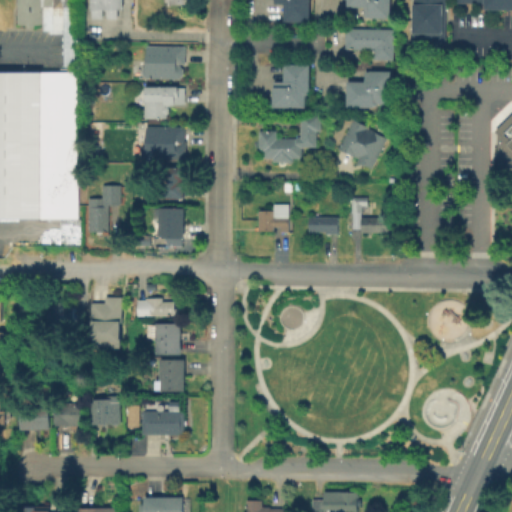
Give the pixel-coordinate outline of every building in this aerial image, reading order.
[(74,0),(77,217),(0,217),(0,71),(60,71),(59,33),(40,33),(40,23),(13,23),(13,0),(74,0)] [(122,0),(123,10),(118,11),(118,19),(108,19),(108,12),(105,12),(104,19),(93,19),(93,13),(90,13),(90,0),(122,0)] [(311,0),(311,24),(285,24),(285,6),(275,6),(275,0),(311,0)] [(390,0),(390,19),(364,18),(365,7),(347,7),(347,0),(390,0)] [(444,0),(443,47),(409,47),(410,0),(444,0)] [(511,0),(511,8),(481,8),(481,3),(454,3),(454,0),(511,0)] [(395,30),(395,60),(375,59),(375,51),(348,51),(348,29),(395,30)] [(186,46),(185,64),(179,64),(179,66),(181,66),(184,69),(184,75),(180,79),(147,78),(143,75),(143,69),(147,65),(148,46),(186,46)] [(311,65),(311,92),(309,92),(309,95),(307,95),(306,109),(274,108),(274,87),(281,88),(281,82),(285,82),(286,64),(311,65)] [(390,73),(390,105),(378,104),(378,107),(374,107),(374,108),(349,107),(349,83),(366,84),(366,73),(390,73)] [(186,88),(186,105),(168,105),(168,108),(170,110),(170,113),(168,115),(168,119),(145,119),(145,101),(147,101),(147,97),(144,94),(144,90),(147,88),(186,88)] [(511,168),(494,168),(495,132),(492,130),(511,110),(511,168)] [(322,114),(322,132),(317,132),(317,149),(303,149),(303,159),(294,159),(294,163),(274,163),(274,159),(264,159),(264,152),(260,152),(260,130),(278,131),(278,139),(298,139),(298,137),(301,137),(301,114),(322,114)] [(388,138),(373,170),(357,164),(359,158),(355,157),(354,157),(339,149),(355,120),(388,138)] [(186,127),(186,141),(188,141),(188,160),(148,159),(144,155),(144,150),(148,146),(148,127),(186,127)] [(185,180),(185,182),(187,182),(186,199),(163,199),(164,168),(187,169),(187,180),(185,180)] [(121,186),(121,206),(108,206),(109,231),(89,232),(89,199),(103,199),(103,186),(121,186)] [(368,198),(368,207),(362,207),(362,213),(352,213),(353,197),(368,198)] [(186,209),(185,239),(160,239),(161,208),(186,209)] [(289,210),(289,231),(281,231),(281,227),(275,227),(275,230),(260,230),(260,211),(289,210)] [(340,218),(339,235),(326,235),(326,234),(311,234),(311,218),(340,218)] [(390,219),(389,233),(362,233),(362,218),(390,219)] [(121,313),(121,343),(93,343),(93,313),(92,313),(92,299),(106,299),(106,293),(122,293),(122,313),(121,313)] [(174,300),(174,306),(177,306),(177,314),(149,314),(149,306),(146,306),(146,296),(162,296),(162,300),(174,300)] [(66,300),(66,304),(74,304),(73,328),(49,328),(50,303),(58,303),(58,300),(66,300)] [(181,323),(181,353),(156,354),(156,336),(148,336),(148,323),(181,323)] [(4,423),(0,423),(0,332),(11,332),(11,361),(5,361),(5,387),(0,387),(0,409),(5,409),(4,423)] [(184,358),(184,390),(160,389),(160,388),(157,388),(157,381),(160,381),(161,357),(184,358)] [(84,399),(83,425),(55,425),(55,399),(84,399)] [(119,401),(119,423),(104,423),(104,415),(89,416),(88,401),(119,401)] [(19,425),(19,402),(49,402),(49,426),(19,425)] [(138,406),(137,423),(128,422),(129,406),(138,406)] [(184,410),(184,433),(143,433),(144,409),(184,410)] [(357,504),(357,511),(346,511),(327,511),(328,511),(324,511),(324,490),(358,491),(358,498),(361,498),(361,504),(357,504)] [(177,495),(176,511),(145,511),(145,495),(177,495)] [(322,497),(322,511),(323,511),(322,511),(311,511),(312,511),(312,497),(322,497)] [(284,507),(284,511),(246,511),(247,498),(263,499),(263,505),(270,505),(270,507),(284,507)] [(24,511),(24,501),(37,501),(37,505),(51,505),(51,510),(65,510),(65,511),(24,511)]
